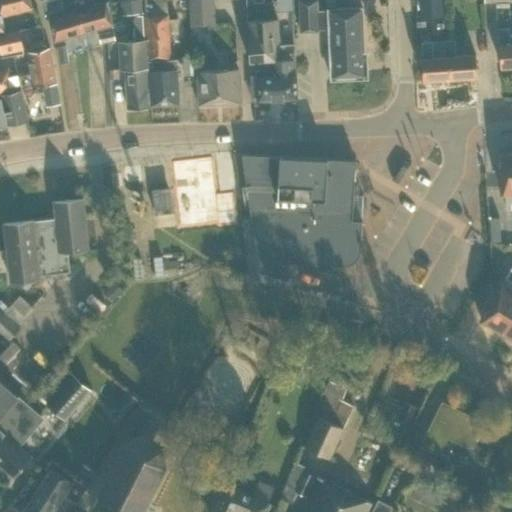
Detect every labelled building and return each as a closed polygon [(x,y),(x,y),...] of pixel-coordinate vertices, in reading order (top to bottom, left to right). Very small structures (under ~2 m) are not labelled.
[(0,0),(0,30),(3,30),(0,15),(21,11),(21,10),(31,8),(29,0),(0,0)] [(40,0),(47,14),(64,7),(60,0),(40,0)] [(124,17),(144,15),(143,0),(140,0),(122,2),(124,17)] [(143,0),(144,15),(147,60),(170,59),(168,34),(177,33),(177,18),(168,19),(166,0),(143,0)] [(214,10),(213,0),(189,0),(190,12),(214,10)] [(318,31),(318,26),(328,25),(330,77),(365,76),(362,7),(327,8),(327,10),(317,10),(316,0),(298,0),(300,32),(318,31)] [(420,0),(421,16),(441,15),(440,0),(420,0)] [(106,2),(48,18),(55,40),(112,24),(106,2)] [(190,12),(191,24),(215,23),(214,10),(190,12)] [(135,39),(144,38),(142,15),(133,16),(135,39)] [(259,62),(280,59),(294,59),(294,58),(293,44),(279,45),(278,20),(247,21),(249,62),(259,62)] [(511,43),(510,43),(508,27),(498,28),(499,44),(498,44),(500,66),(511,65),(511,43)] [(18,31),(0,34),(0,53),(22,49),(18,31)] [(98,34),(100,43),(115,40),(113,31),(98,34)] [(29,40),(31,50),(46,47),(44,37),(29,40)] [(119,41),(120,56),(120,69),(125,69),(127,108),(149,107),(145,40),(119,41)] [(445,56),(448,56),(450,78),(477,76),(475,54),(455,56),(454,40),(444,40),(445,56)] [(448,56),(445,56),(432,57),(431,41),(421,42),(422,58),(421,58),(422,80),(450,78),(448,56)] [(60,63),(68,62),(65,45),(57,47),(60,63)] [(26,51),(27,52),(10,55),(11,60),(27,57),(31,74),(19,76),(22,88),(56,81),(50,47),(46,47),(31,50),(26,51)] [(176,58),(170,59),(147,60),(150,105),(179,104),(176,58)] [(193,68),(192,58),(183,59),(183,68),(193,68)] [(257,101),(297,99),(294,59),(280,59),(259,62),(259,70),(255,70),(256,75),(257,95),(257,101)] [(0,92),(19,88),(17,75),(13,75),(12,70),(8,69),(7,68),(0,69),(0,92)] [(196,71),(198,105),(240,103),(238,69),(196,71)] [(48,105),(60,103),(56,82),(44,84),(48,105)] [(7,124),(27,119),(21,89),(0,93),(0,129),(8,127),(7,124)] [(177,211),(179,227),(219,222),(211,151),(171,156),(174,187),(151,189),(154,214),(177,211)] [(502,193),(511,192),(511,152),(499,153),(502,193)] [(259,271),(289,279),(290,262),(343,265),(350,264),(355,261),(359,256),(360,250),(362,220),(352,220),(355,160),(242,154),(259,271)] [(67,250),(88,247),(83,198),(53,202),(55,218),(3,223),(10,281),(39,277),(39,274),(70,271),(67,250)] [(111,302),(123,291),(114,281),(102,292),(111,302)] [(480,320),(503,333),(511,316),(511,291),(501,285),(480,320)] [(0,330),(10,340),(20,328),(0,309),(0,330)] [(511,316),(503,333),(511,338),(511,316)] [(305,375),(311,360),(298,355),(292,370),(305,375)] [(336,364),(332,371),(349,379),(352,371),(336,364)] [(46,404),(64,419),(91,389),(72,373),(46,404)] [(342,399),(347,388),(330,380),(315,414),(318,415),(343,427),(354,404),(342,399)] [(0,464),(14,476),(31,456),(11,438),(34,411),(0,381),(0,464)] [(137,398),(128,389),(117,400),(126,410),(137,398)] [(481,461),(490,440),(478,434),(484,422),(442,402),(416,455),(441,467),(447,456),(438,451),(446,435),(471,447),(467,454),(481,461)] [(141,406),(134,420),(127,434),(135,438),(124,444),(92,508),(99,511),(141,511),(165,465),(163,447),(175,423),(141,406)] [(411,410),(402,406),(398,414),(407,418),(411,410)] [(318,415),(304,446),(329,458),(343,427),(318,415)] [(74,501),(84,484),(73,478),(70,483),(49,469),(23,511),(24,511),(52,511),(63,494),(74,501)] [(366,511),(371,502),(317,476),(299,511),(366,511)] [(213,511),(265,511),(269,503),(225,484),(213,511)] [(293,502),(298,490),(286,484),(280,497),(293,502)] [(388,511),(392,505),(377,499),(371,511),(388,511)]
